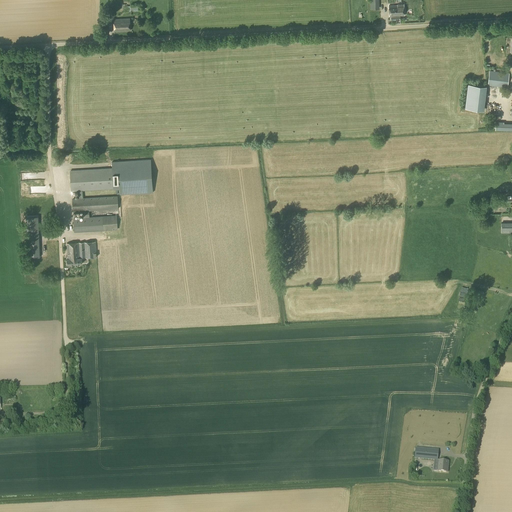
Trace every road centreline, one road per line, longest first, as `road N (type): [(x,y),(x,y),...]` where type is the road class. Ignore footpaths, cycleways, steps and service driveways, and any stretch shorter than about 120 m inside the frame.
road 1 (unclassified): [(0,46),(511,22)]
road 2 (unclassified): [(461,511),(476,401),(511,318)]
